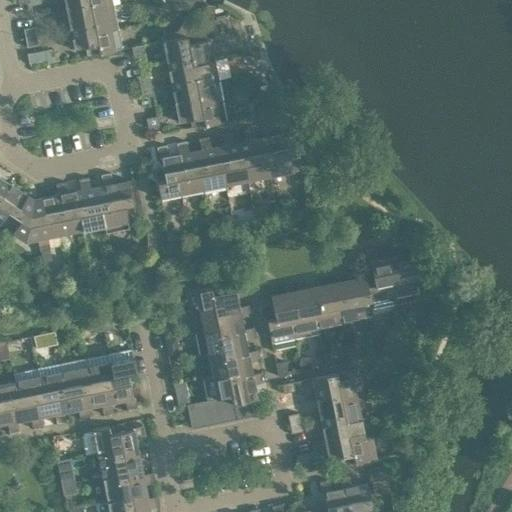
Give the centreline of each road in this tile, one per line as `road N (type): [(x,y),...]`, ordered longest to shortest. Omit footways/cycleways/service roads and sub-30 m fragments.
road 1 (residential): [(15,88),(4,104),(13,153),(26,162),(44,168),(127,153),(133,142),(120,84),(112,71),(95,69)]
road 2 (residential): [(165,444),(276,422),(287,479),(288,486),(176,508)]
